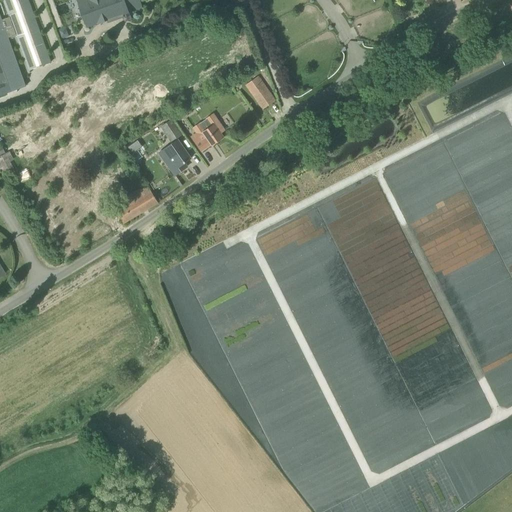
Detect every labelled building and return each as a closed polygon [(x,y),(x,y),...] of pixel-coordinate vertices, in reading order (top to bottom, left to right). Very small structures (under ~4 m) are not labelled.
[(0,94),(26,85),(5,25),(11,23),(28,69),(51,61),(29,0),(2,0),(9,16),(3,19),(0,10),(0,94)] [(46,0),(57,28),(62,26),(52,0),(46,0)] [(77,0),(87,27),(107,20),(104,12),(120,6),(123,14),(142,7),(138,0),(77,0)] [(57,30),(60,40),(69,37),(66,27),(57,30)] [(275,101),(269,93),(258,76),(246,85),(263,109),(275,101)] [(220,133),(224,130),(218,122),(214,124),(213,125),(208,118),(198,124),(202,129),(194,135),(199,142),(206,137),(212,145),(223,137),(220,133)] [(161,129),(171,142),(182,134),(173,120),(161,129)] [(168,166),(175,175),(187,167),(184,163),(191,158),(177,140),(166,148),(175,161),(168,166)] [(19,175),(6,153),(0,156),(0,170),(6,182),(19,175)] [(147,184),(126,197),(116,203),(123,216),(119,218),(122,224),(158,203),(147,184)] [(402,378),(402,369),(366,369),(366,382),(390,383),(390,384),(406,384),(406,378),(402,378)] [(428,436),(398,440),(384,442),(383,437),(380,437),(382,453),(385,452),(385,456),(414,452),(414,448),(430,446),(428,436)]
